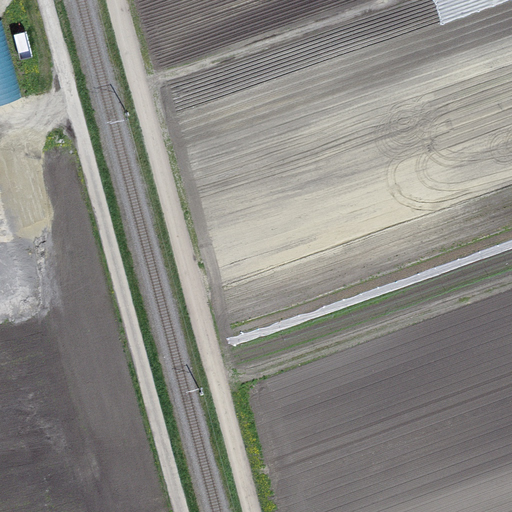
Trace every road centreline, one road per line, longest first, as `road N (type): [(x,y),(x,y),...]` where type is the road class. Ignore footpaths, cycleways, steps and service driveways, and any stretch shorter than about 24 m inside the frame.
road 1 (track): [(252,511),(117,0)]
road 2 (track): [(181,511),(46,0)]
